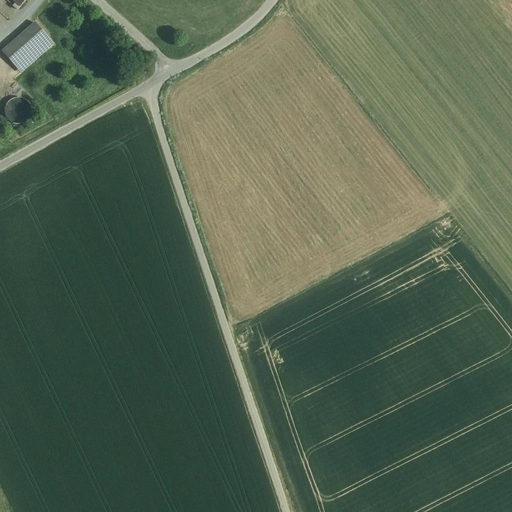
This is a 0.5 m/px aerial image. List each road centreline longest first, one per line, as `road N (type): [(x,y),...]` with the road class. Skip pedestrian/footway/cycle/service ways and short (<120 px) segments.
road 1 (unclassified): [(288,511),(146,86)]
road 2 (unclassified): [(0,167),(146,86)]
road 3 (unclassified): [(272,0),(245,30),(175,70)]
